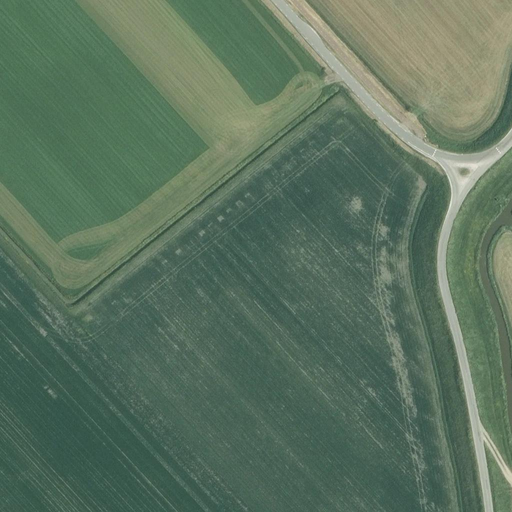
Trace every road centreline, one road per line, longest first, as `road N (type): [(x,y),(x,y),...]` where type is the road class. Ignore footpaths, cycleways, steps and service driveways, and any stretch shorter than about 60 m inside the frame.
road 1 (unclassified): [(488,511),(441,266),(456,203)]
road 2 (unclassified): [(438,158),(379,115),(273,0)]
